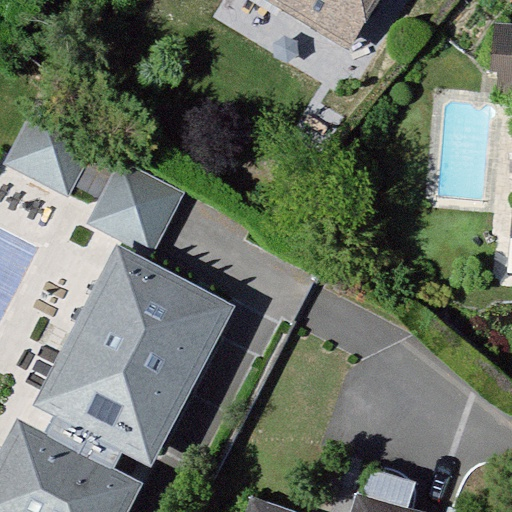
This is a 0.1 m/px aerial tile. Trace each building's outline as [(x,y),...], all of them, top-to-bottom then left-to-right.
[(391,0),(238,0),(347,69),(391,0)] [(511,21),(495,20),(491,85),(511,86),(511,21)] [(23,128),(14,169),(75,183),(85,142),(23,128)] [(84,240),(147,272),(182,203),(119,172),(84,240)] [(228,322),(110,266),(31,429),(149,485),(228,322)] [(131,511),(135,504),(11,442),(0,464),(0,511),(131,511)]
